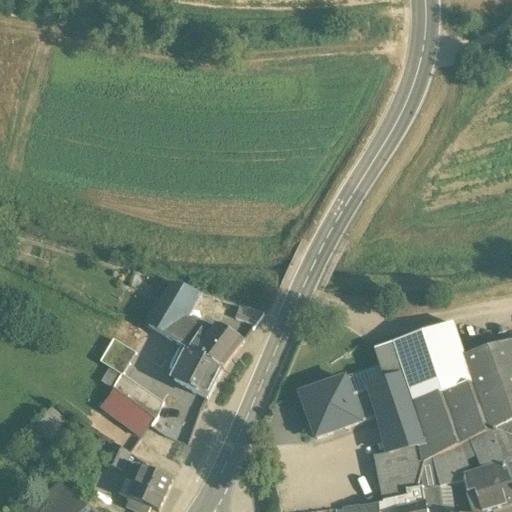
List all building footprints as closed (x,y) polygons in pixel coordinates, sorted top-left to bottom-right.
[(198,296),(173,287),(150,329),(172,342),(182,325),(195,301),(198,296)] [(265,318),(240,310),(236,324),(256,330),(265,318)] [(201,336),(182,325),(172,342),(191,354),(201,336)] [(405,378),(414,406),(473,387),(464,360),(453,327),(374,352),(384,384),(405,378)] [(244,345),(216,329),(210,341),(201,336),(191,354),(224,373),(244,345)] [(511,342),(464,360),(473,387),(414,406),(375,421),(386,456),(372,461),(379,507),(385,507),(396,504),(409,502),(409,495),(420,492),(418,481),(427,477),(425,466),(419,435),(465,419),(475,442),(476,441),(492,435),(511,425),(511,342)] [(110,371),(122,378),(136,357),(115,343),(101,365),(110,371)] [(224,373),(191,354),(175,384),(183,389),(188,391),(208,402),(224,373)] [(105,385),(115,392),(122,378),(110,371),(102,383),(105,385)] [(122,378),(115,392),(157,423),(164,406),(122,378)] [(315,445),(365,427),(347,378),(297,397),(315,445)] [(365,391),(375,421),(414,406),(405,378),(384,384),(365,391)] [(115,392),(110,398),(153,430),(157,423),(115,392)] [(54,410),(40,432),(53,441),(67,419),(54,410)] [(419,435),(425,466),(466,448),(465,446),(475,442),(465,419),(419,435)] [(511,425),(492,435),(498,449),(511,442),(511,425)] [(498,449),(492,435),(476,441),(482,455),(488,457),(494,473),(506,468),(504,462),(498,449)] [(511,442),(498,449),(504,462),(511,458),(511,442)] [(114,446),(104,465),(123,474),(132,458),(114,446)] [(496,511),(511,507),(511,481),(506,468),(494,473),(466,483),(469,491),(474,489),(477,495),(482,511),(496,511)] [(126,482),(119,498),(130,503),(126,511),(127,511),(160,511),(172,485),(142,471),(135,486),(126,482)] [(88,511),(61,486),(30,511),(88,511)] [(444,511),(441,489),(424,492),(424,494),(426,508),(427,511),(444,511)] [(420,492),(409,495),(409,502),(396,504),(397,511),(405,511),(426,508),(424,494),(420,492)] [(477,495),(469,498),(472,511),(482,511),(477,495)]
